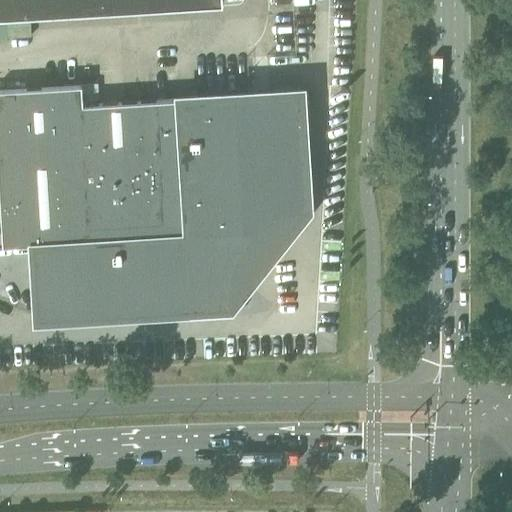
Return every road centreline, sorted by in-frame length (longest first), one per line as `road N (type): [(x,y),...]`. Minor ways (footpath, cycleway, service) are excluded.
road 1 (unknown): [(0,325),(21,335),(214,327),(244,317),(311,224),(312,95)]
road 2 (primary): [(0,460),(94,447),(447,443)]
road 3 (primary): [(447,398),(0,411)]
road 4 (secondary): [(452,0),(447,398)]
road 5 (unknown): [(0,47),(212,31),(240,22)]
